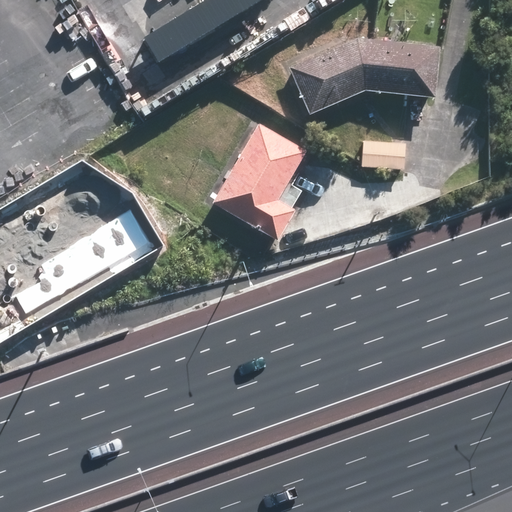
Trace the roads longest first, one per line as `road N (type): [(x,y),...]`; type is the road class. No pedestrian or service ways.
road 1 (motorway): [(0,496),(511,314)]
road 2 (motorway): [(511,404),(210,511)]
road 3 (motorway): [(511,411),(359,511)]
